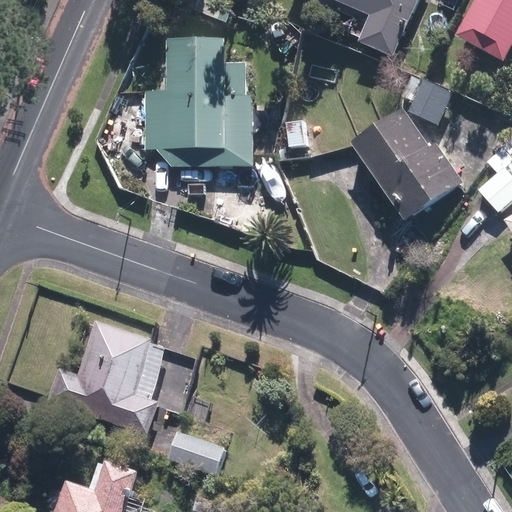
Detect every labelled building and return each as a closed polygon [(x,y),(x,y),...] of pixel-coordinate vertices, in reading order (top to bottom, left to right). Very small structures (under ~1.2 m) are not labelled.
[(236,5),(220,0),(203,0),(198,13),(229,24),(236,5)] [(417,0),(335,0),(368,14),(357,40),(393,55),(417,0)] [(511,54),(511,0),(478,0),(460,35),(509,61),(511,54)] [(160,151),(173,168),(254,169),(255,99),(251,99),(252,65),(227,65),(227,41),(172,40),(172,92),(147,92),(146,151),(160,151)] [(442,126),(456,95),(427,81),(413,113),(442,126)] [(410,112),(357,146),(408,225),(468,186),(442,144),(434,149),(410,112)] [(511,205),(511,173),(508,169),(482,192),(501,214),(511,205)] [(62,368),(51,403),(153,436),(164,404),(139,396),(158,339),(101,321),(83,375),(62,368)] [(181,433),(172,459),(219,476),(228,450),(181,433)] [(130,511),(144,472),(113,461),(111,467),(103,465),(94,491),(73,484),(63,511),(130,511)]
